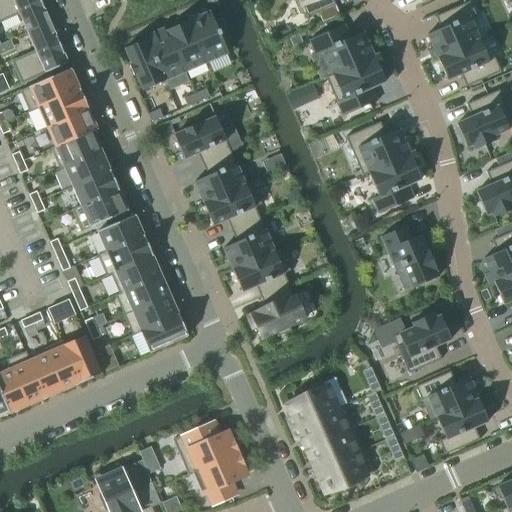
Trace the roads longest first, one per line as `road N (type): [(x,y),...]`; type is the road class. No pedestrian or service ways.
road 1 (residential): [(511,400),(480,341),(442,148),(379,0)]
road 2 (residential): [(65,0),(212,322),(216,348)]
road 3 (residential): [(0,434),(192,351),(216,348)]
road 4 (residential): [(216,348),(230,361),(287,499)]
road 5 (residential): [(375,511),(511,450)]
